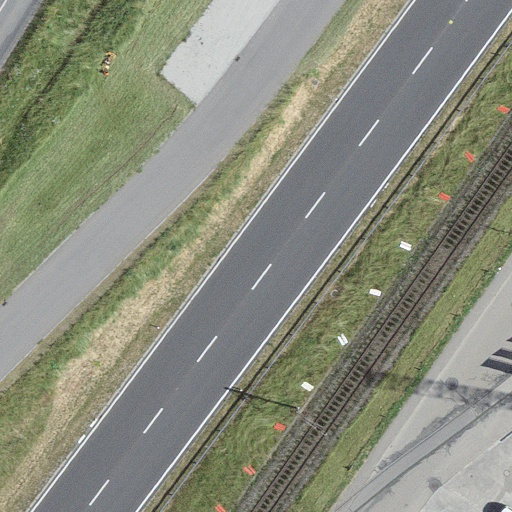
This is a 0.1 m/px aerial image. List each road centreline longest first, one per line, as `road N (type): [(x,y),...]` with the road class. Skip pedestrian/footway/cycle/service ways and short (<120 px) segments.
road 1 (primary): [(465,0),(82,511)]
road 2 (unclassified): [(398,511),(511,341)]
